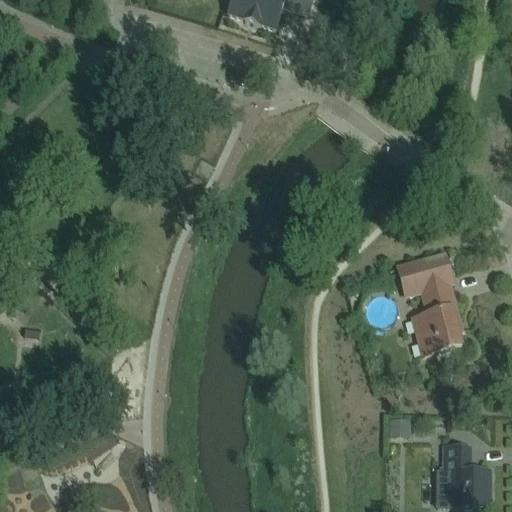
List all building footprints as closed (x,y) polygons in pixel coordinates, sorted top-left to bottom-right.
[(293,16),(306,21),(312,0),(297,0),(296,4),(283,0),(232,0),(227,19),(244,24),(243,26),(257,30),(257,28),(274,34),(281,12),(293,16)] [(402,292),(417,287),(419,295),(426,319),(411,324),(421,360),(460,349),(454,326),(458,325),(447,287),(451,286),(443,259),(397,273),(402,292)] [(389,422),(388,440),(406,441),(407,423),(389,422)] [(439,448),(439,429),(410,429),(410,448),(439,448)] [(437,477),(436,511),(446,511),(489,511),(489,477),(469,477),(469,463),(469,452),(443,452),(442,477),(437,477)]
